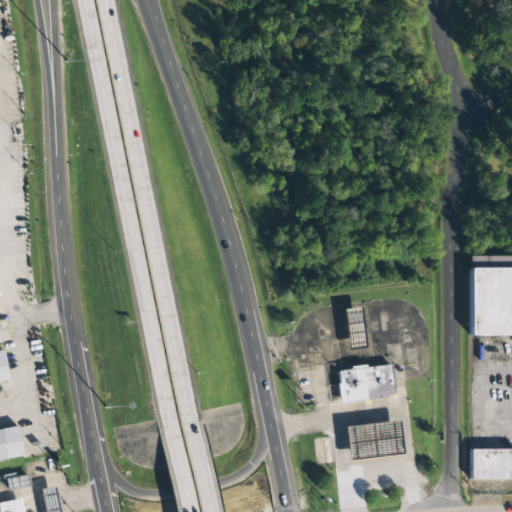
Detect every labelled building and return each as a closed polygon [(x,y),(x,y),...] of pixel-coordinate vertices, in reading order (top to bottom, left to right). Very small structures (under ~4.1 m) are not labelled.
[(511,249),(478,249),(478,329),(511,329),(511,249)] [(354,302),(359,343),(378,341),(373,300),(354,302)] [(348,365),(352,398),(410,391),(407,358),(348,365)] [(354,420),(359,456),(416,448),(411,412),(354,420)] [(0,425),(0,457),(36,450),(30,419),(0,425)] [(468,480),(511,480),(511,449),(468,449),(468,480)] [(20,473),(22,484),(45,479),(43,468),(20,473)] [(53,483),(57,511),(74,511),(69,480),(53,483)] [(38,490),(42,511),(57,511),(52,487),(38,490)] [(12,497),(14,511),(38,511),(35,493),(12,497)] [(0,502),(0,511),(22,511),(21,500),(0,502)]
